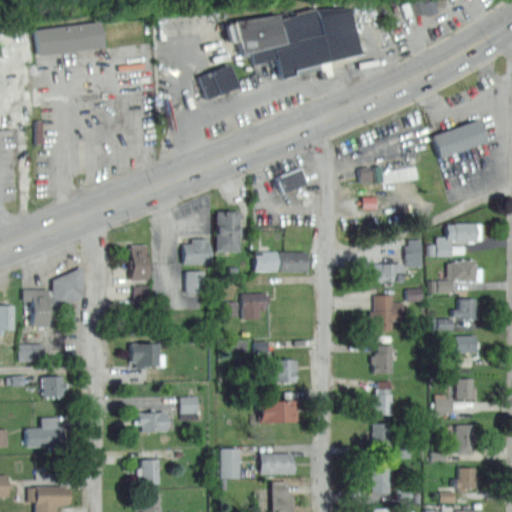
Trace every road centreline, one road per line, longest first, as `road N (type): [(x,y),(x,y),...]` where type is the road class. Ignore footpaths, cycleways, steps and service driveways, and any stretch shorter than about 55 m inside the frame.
road 1 (primary): [(0,246),(366,99),(511,22)]
road 2 (residential): [(327,115),(328,511)]
road 3 (residential): [(97,208),(97,511)]
